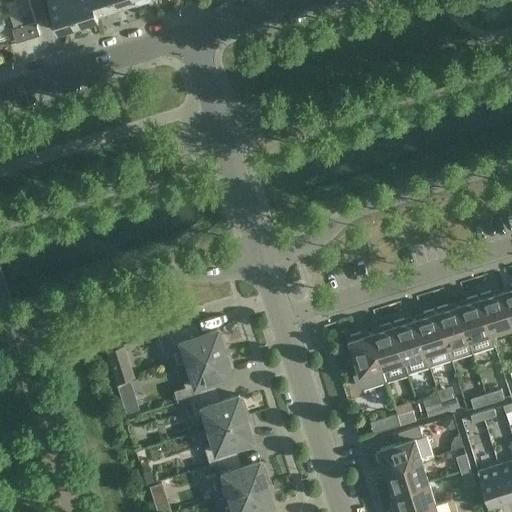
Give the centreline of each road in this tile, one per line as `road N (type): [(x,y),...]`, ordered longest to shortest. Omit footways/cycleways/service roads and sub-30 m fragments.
road 1 (residential): [(511,60),(333,115),(222,126)]
road 2 (residential): [(262,263),(312,245),(352,210),(511,161)]
road 3 (residential): [(0,324),(167,271),(230,273),(262,263)]
road 4 (residential): [(222,126),(133,179),(0,223)]
road 5 (residential): [(511,245),(280,319)]
road 6 (residential): [(0,92),(192,31)]
road 7 (residential): [(338,511),(280,319)]
road 8 (residential): [(262,263),(222,126)]
